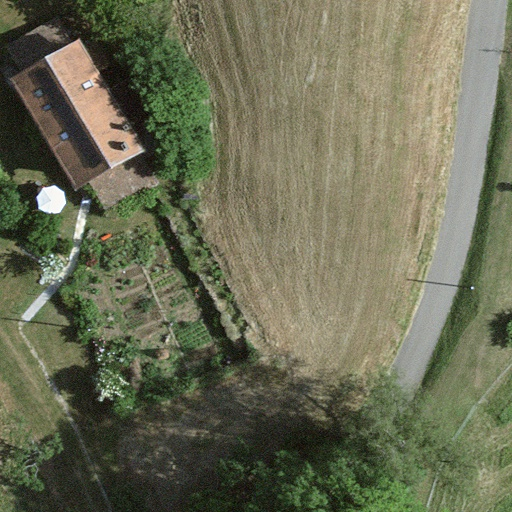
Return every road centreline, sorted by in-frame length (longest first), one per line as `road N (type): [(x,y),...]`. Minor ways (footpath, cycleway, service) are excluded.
road 1 (unclassified): [(311,511),(419,350),(467,164),(494,0)]
road 2 (track): [(10,329),(73,434),(102,511)]
